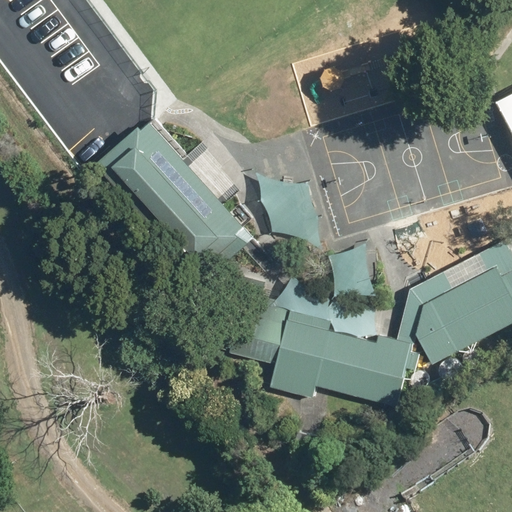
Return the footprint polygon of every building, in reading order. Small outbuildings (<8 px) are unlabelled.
[(511,87),(493,97),(511,132),(511,87)] [(246,233),(159,135),(124,166),(210,264),(246,233)] [(330,184),(280,203),(298,250),(348,232),(330,184)] [(511,265),(415,322),(444,372),(511,332),(511,265)] [(306,336),(251,322),(240,363),(266,370),(259,400),(312,414),(316,401),(393,421),(410,353),(383,346),(394,303),(319,284),(306,336)]
